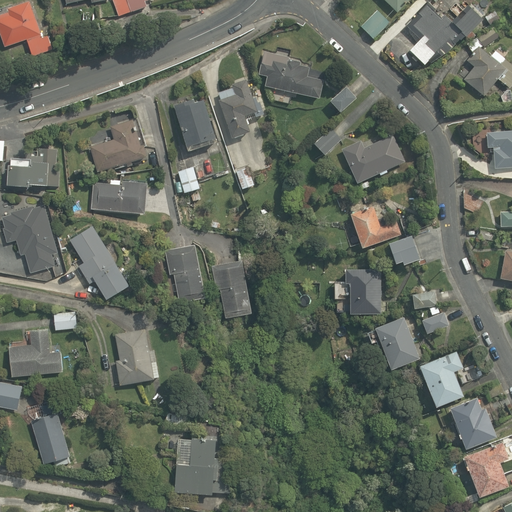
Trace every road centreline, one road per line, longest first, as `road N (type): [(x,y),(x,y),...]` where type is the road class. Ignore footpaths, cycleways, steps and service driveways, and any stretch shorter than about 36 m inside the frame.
road 1 (residential): [(292,0),(428,119),(443,161),(452,242),(511,370)]
road 2 (unclassified): [(256,0),(190,39),(0,105)]
